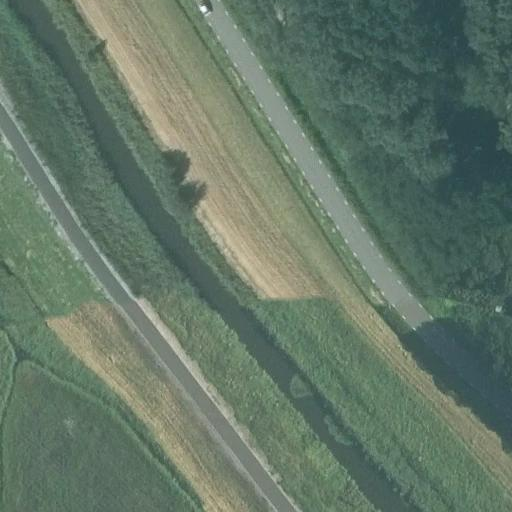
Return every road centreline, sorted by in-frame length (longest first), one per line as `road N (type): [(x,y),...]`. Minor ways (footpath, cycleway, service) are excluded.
road 1 (tertiary): [(511,408),(392,299),(205,0)]
road 2 (unclassified): [(281,511),(130,318),(0,120)]
road 3 (unknown): [(260,0),(310,68),(333,79),(483,78),(501,97),(511,128)]
